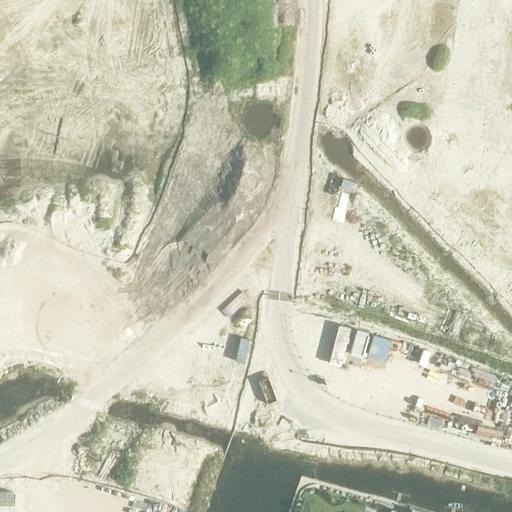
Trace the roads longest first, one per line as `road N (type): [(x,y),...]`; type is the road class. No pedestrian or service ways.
road 1 (residential): [(0,171),(120,210),(173,54),(181,0)]
road 2 (residential): [(511,185),(450,177),(470,0)]
